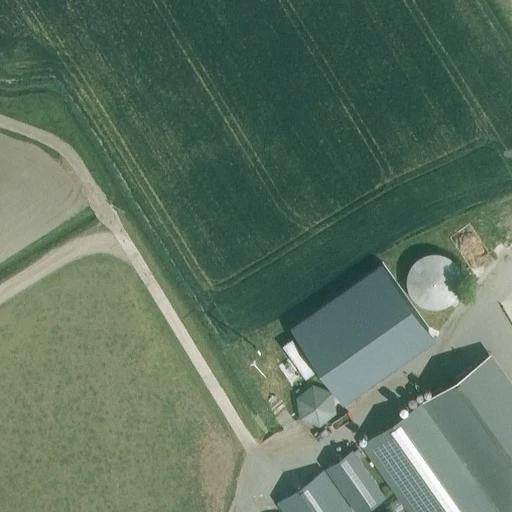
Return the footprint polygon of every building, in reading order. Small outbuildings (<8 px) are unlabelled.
[(434,306),(442,305),(450,301),(456,296),(460,288),(461,280),(460,272),(456,264),(450,258),(443,254),(435,253),(427,254),(419,258),(413,263),(409,271),(408,279),(409,287),(413,295),(418,301),(426,305),(434,306)] [(435,336),(381,261),(290,326),(343,401),(435,336)] [(407,511),(511,511),(511,390),(487,354),(360,443),(407,511)] [(318,424),(333,411),(330,391),(311,384),(296,397),(300,417),(318,424)] [(356,511),(358,511),(383,495),(351,449),(325,467),(356,511)] [(284,511),(352,511),(322,469),(277,501),(284,511)]
